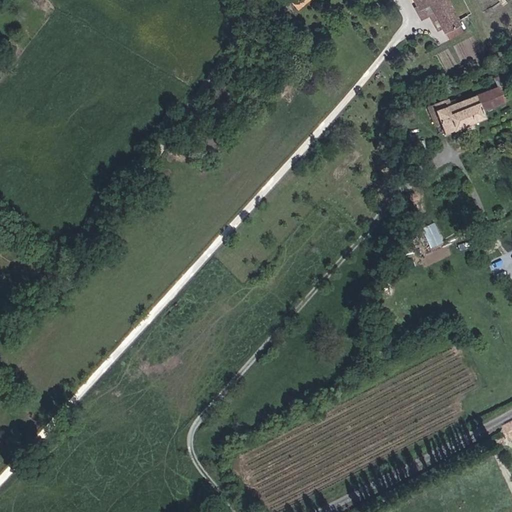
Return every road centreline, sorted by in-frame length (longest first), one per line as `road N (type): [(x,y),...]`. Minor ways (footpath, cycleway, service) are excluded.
road 1 (track): [(0,476),(407,39),(399,0)]
road 2 (track): [(247,38),(46,294),(0,331)]
road 3 (unclassified): [(511,415),(323,511)]
